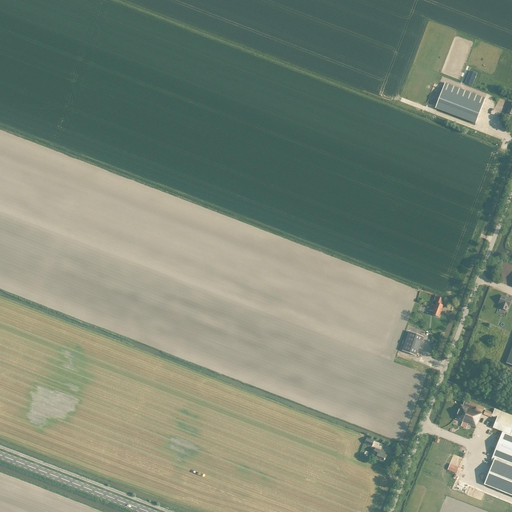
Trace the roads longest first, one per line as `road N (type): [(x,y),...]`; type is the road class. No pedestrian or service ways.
road 1 (unclassified): [(389,511),(511,188)]
road 2 (primary): [(150,511),(0,455)]
